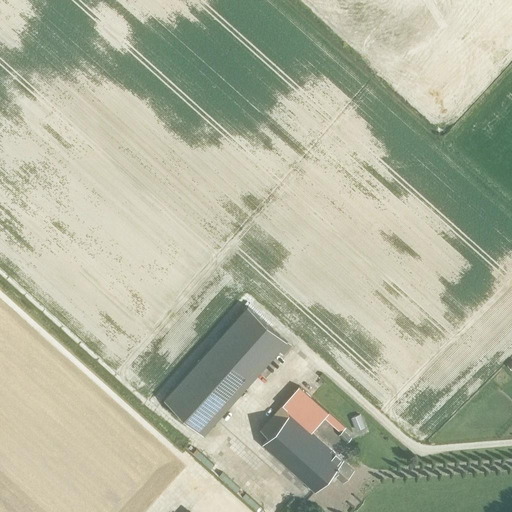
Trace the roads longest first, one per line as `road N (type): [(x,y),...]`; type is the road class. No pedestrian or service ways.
road 1 (track): [(236,431),(196,440),(0,271)]
road 2 (track): [(0,294),(186,461)]
